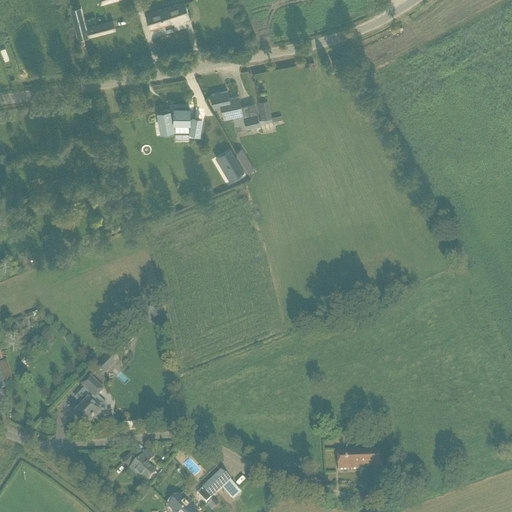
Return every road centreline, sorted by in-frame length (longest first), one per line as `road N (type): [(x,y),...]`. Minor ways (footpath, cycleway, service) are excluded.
road 1 (tertiary): [(0,99),(316,46),(374,25),(407,0)]
road 2 (unclassified): [(400,495),(308,492),(187,434),(87,441),(50,452)]
